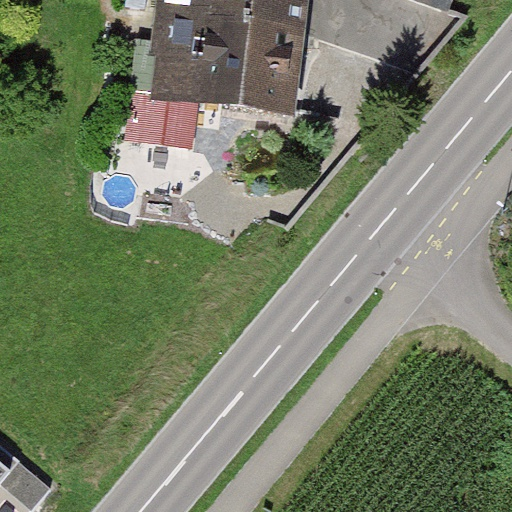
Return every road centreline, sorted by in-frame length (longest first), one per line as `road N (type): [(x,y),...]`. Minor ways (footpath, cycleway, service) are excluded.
road 1 (primary): [(145,511),(511,73)]
road 2 (track): [(428,269),(227,511)]
